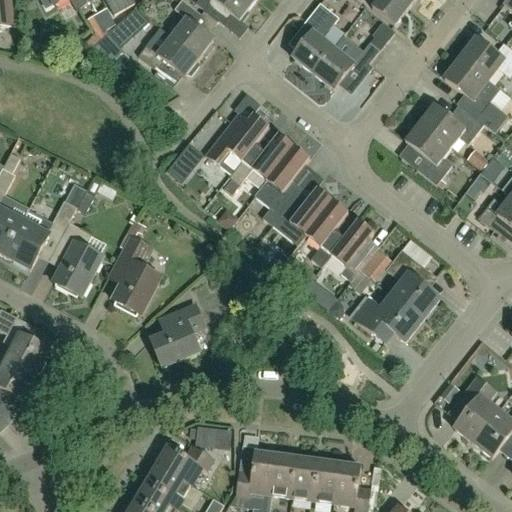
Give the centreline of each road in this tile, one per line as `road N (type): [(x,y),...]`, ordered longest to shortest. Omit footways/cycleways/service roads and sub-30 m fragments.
road 1 (residential): [(395,432),(330,400),(277,389),(193,397),(137,419)]
road 2 (residential): [(492,285),(351,175),(354,146)]
road 3 (residential): [(137,419),(114,351),(0,288)]
road 4 (residential): [(354,146),(467,0)]
road 5 (residential): [(395,432),(487,311),(492,285)]
road 6 (residential): [(354,146),(244,63)]
road 7 (residential): [(491,511),(395,432)]
